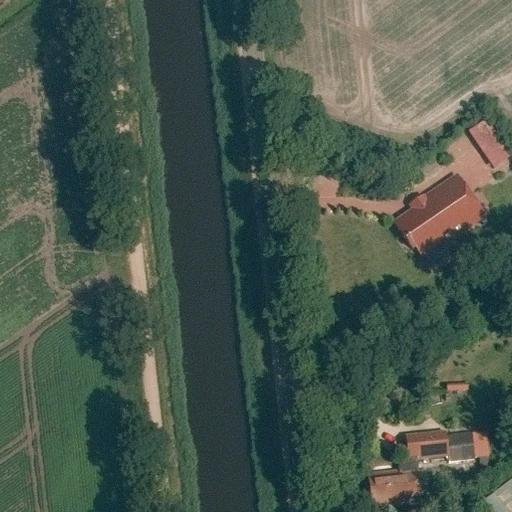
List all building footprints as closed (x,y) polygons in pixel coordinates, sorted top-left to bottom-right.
[(476,133),(500,171),(511,163),(511,148),(496,121),(476,133)] [(411,211),(413,214),(394,226),(412,251),(415,249),(421,258),(441,245),(442,247),(463,233),(464,233),(483,220),(455,180),(411,211)] [(399,475),(368,479),(370,504),(374,503),(375,511),(421,507),(417,463),(448,460),(446,439),(445,436),(405,440),(408,464),(397,465),(397,467),(398,467),(399,475)] [(472,437),(446,439),(448,460),(449,466),(474,463),(472,437)] [(511,511),(511,486),(510,483),(472,511),(511,511)]
